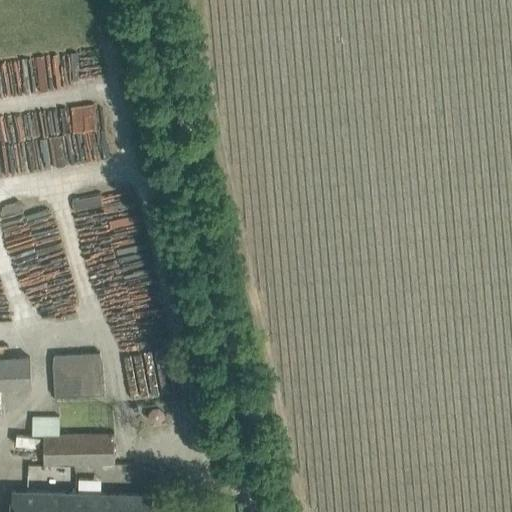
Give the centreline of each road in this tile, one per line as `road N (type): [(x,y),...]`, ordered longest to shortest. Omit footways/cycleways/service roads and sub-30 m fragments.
road 1 (tertiary): [(258,511),(140,0)]
road 2 (unknown): [(195,450),(140,168),(58,182)]
road 3 (unknown): [(243,447),(133,444),(102,325)]
road 4 (unknown): [(102,325),(58,182),(0,192)]
